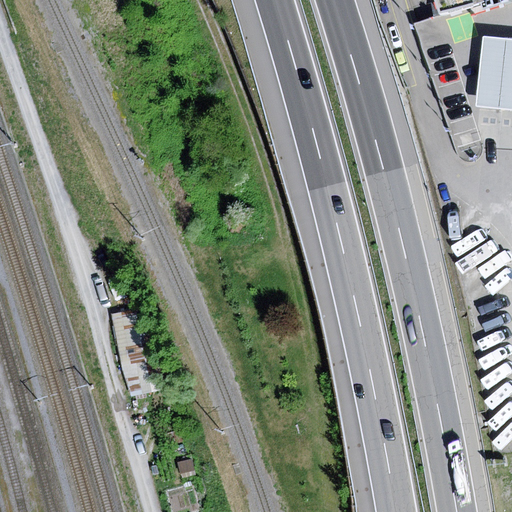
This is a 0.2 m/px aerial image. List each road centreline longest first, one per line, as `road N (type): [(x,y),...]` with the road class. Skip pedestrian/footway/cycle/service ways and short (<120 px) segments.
road 1 (motorway): [(274,0),(360,299),(400,511)]
road 2 (motorway): [(459,511),(412,276),(334,0)]
road 3 (unclassified): [(0,42),(95,317),(148,511)]
road 4 (track): [(203,0),(287,244)]
